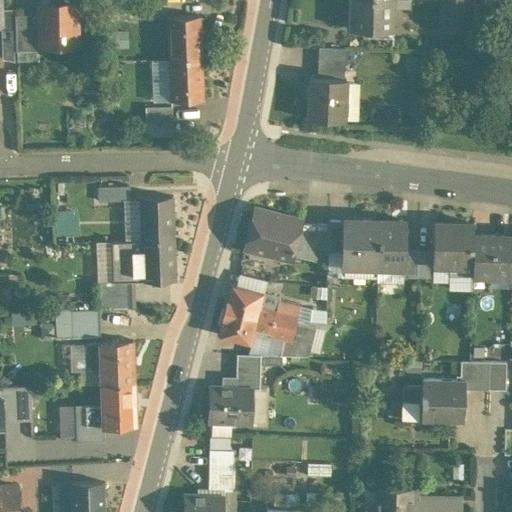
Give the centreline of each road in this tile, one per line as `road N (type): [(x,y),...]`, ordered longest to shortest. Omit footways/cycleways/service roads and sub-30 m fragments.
road 1 (tertiary): [(234,161),(143,511)]
road 2 (residential): [(234,161),(511,191)]
road 3 (residential): [(234,161),(0,165)]
road 4 (tertiary): [(264,0),(234,161)]
